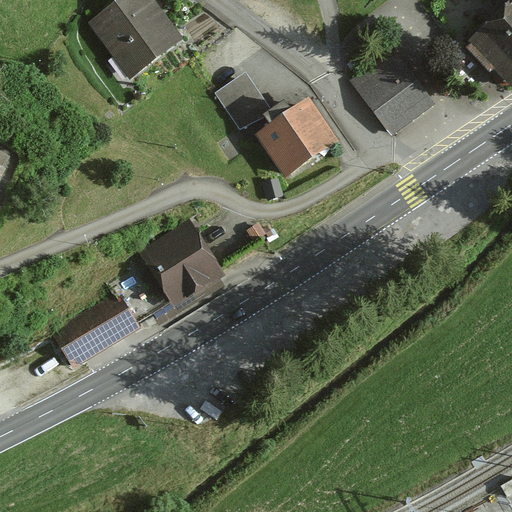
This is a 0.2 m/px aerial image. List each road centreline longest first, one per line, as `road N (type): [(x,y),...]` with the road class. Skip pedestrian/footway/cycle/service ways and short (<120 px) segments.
road 1 (primary): [(0,436),(197,329),(412,190)]
road 2 (residential): [(0,266),(176,194),(205,189),(248,208),(292,207),(386,154)]
road 3 (unclassified): [(215,0),(339,101)]
